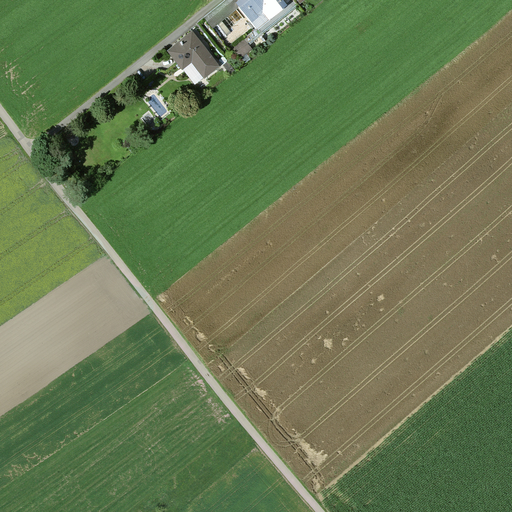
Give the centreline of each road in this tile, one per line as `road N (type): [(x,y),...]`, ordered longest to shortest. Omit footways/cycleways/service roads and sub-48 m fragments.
road 1 (residential): [(318,511),(29,148)]
road 2 (residential): [(29,148),(217,0)]
